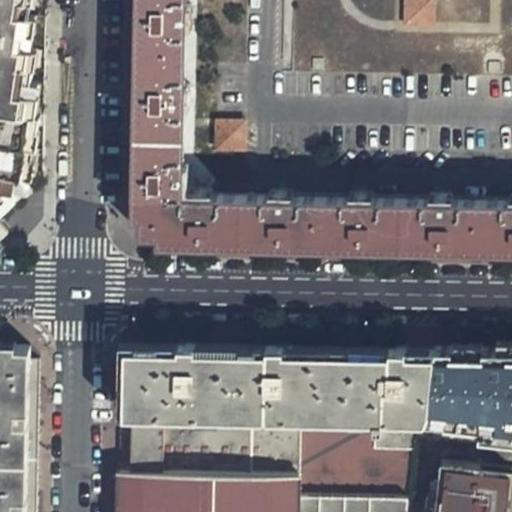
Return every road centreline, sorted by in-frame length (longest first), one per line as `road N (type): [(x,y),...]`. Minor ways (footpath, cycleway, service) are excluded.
road 1 (residential): [(81,292),(511,296)]
road 2 (residential): [(81,292),(85,0)]
road 3 (residential): [(76,511),(81,292)]
